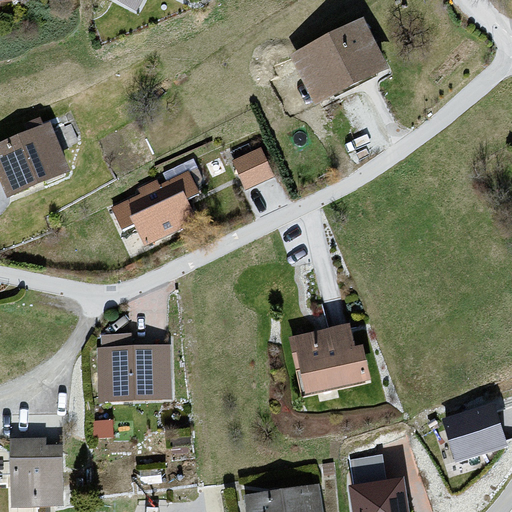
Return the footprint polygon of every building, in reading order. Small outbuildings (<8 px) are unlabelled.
[(86,0),(85,2),(132,28),(146,0),(86,0)] [(355,36),(289,70),(317,124),(383,89),(355,36)] [(42,137),(0,156),(0,198),(9,217),(67,191),(42,137)] [(245,188),(276,175),(263,144),(233,156),(245,188)] [(171,200),(112,230),(134,272),(192,242),(171,200)] [(348,332),(281,346),(292,399),(359,385),(348,332)] [(159,367),(98,370),(100,421),(162,418),(159,367)] [(481,421),(429,435),(438,468),(490,454),(481,421)] [(384,450),(351,456),(355,482),(388,477),(384,450)] [(59,511),(58,467),(1,469),(2,511),(59,511)] [(392,511),(387,482),(339,492),(343,511),(392,511)] [(306,511),(305,498),(235,507),(235,511),(306,511)]
